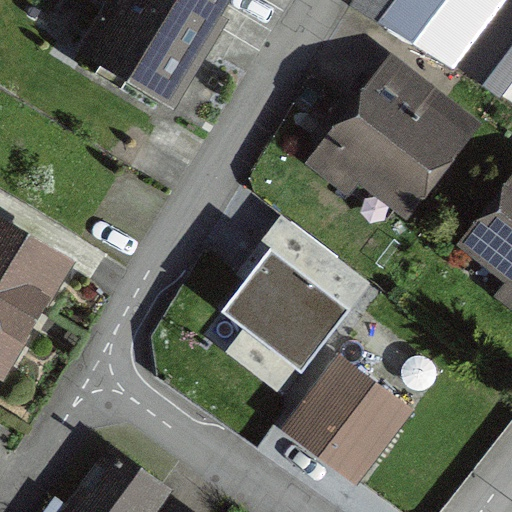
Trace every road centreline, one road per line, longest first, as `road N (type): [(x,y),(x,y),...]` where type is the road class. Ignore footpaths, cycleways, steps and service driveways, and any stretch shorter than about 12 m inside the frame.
road 1 (residential): [(316,0),(92,370)]
road 2 (residential): [(92,370),(274,511)]
road 3 (residential): [(92,370),(2,511)]
